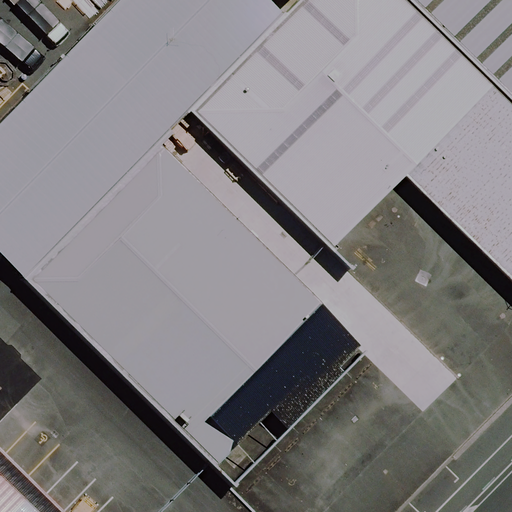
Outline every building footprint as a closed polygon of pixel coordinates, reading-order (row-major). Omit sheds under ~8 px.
[(106,0),(0,110),(0,288),(2,290),(132,155),(159,128),(243,41),(200,0),(106,0)] [(301,263),(372,189),(505,317),(511,309),(511,154),(351,0),(282,0),(260,24),(243,41),(159,128),(301,263)] [(234,0),(260,24),(282,0),(234,0)] [(511,0),(351,0),(511,154),(511,0)] [(132,155),(2,290),(165,447),(296,313),(132,155)] [(57,511),(0,454),(0,511),(57,511)]
